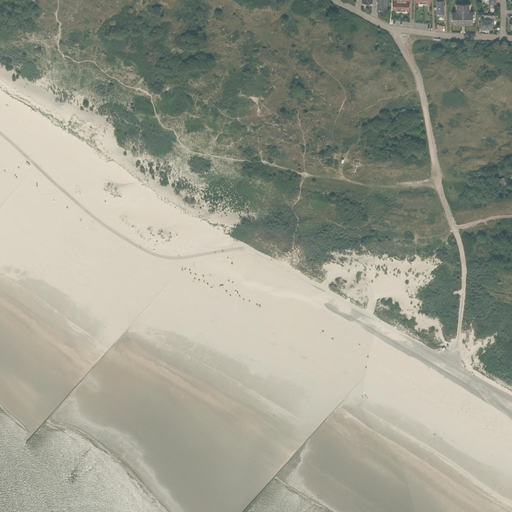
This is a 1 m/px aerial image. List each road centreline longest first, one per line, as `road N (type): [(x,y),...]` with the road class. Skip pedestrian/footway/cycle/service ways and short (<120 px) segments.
road 1 (track): [(391,31),(418,75),(455,226)]
road 2 (residential): [(332,0),(391,31),(503,40)]
road 3 (track): [(455,226),(464,302),(448,361)]
